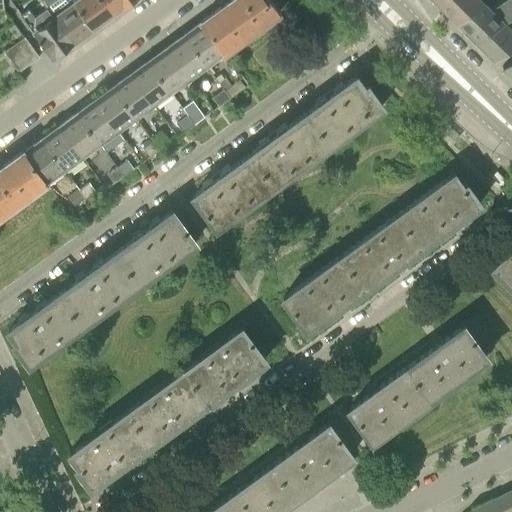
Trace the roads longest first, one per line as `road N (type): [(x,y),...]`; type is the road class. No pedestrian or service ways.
road 1 (residential): [(511,215),(106,511)]
road 2 (residential): [(389,14),(168,192),(0,302)]
road 3 (residential): [(0,118),(169,0)]
road 4 (tertiary): [(511,131),(389,14)]
road 5 (residential): [(389,511),(511,451)]
road 6 (residential): [(53,511),(0,399)]
